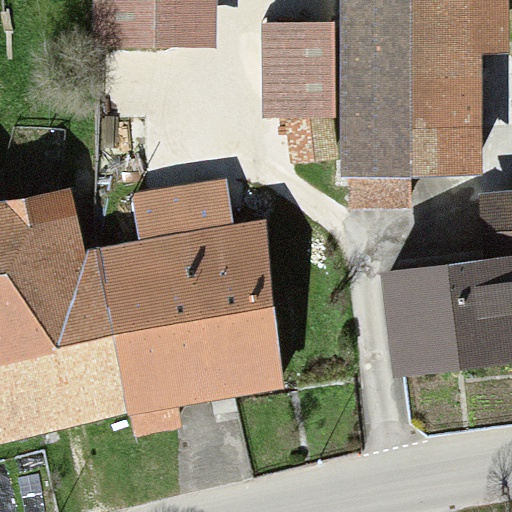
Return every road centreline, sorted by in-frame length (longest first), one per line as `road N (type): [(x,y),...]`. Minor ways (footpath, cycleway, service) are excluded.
road 1 (track): [(380,487),(348,248),(442,235),(511,116)]
road 2 (tertiary): [(511,462),(272,511)]
